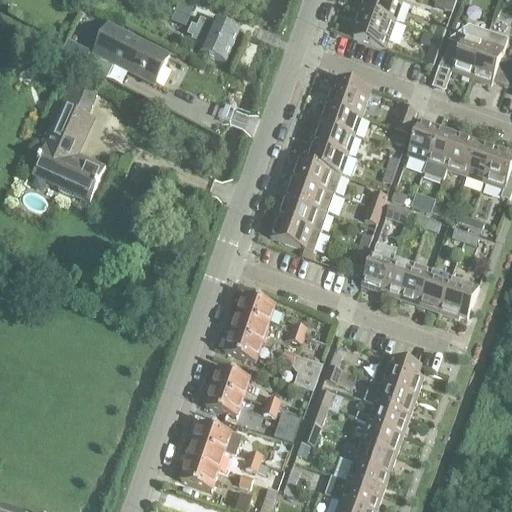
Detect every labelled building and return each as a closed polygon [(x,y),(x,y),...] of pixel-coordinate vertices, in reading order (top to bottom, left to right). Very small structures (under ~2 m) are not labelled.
[(396,24),(403,5),(389,0),(363,0),(360,11),(396,24)] [(453,14),(457,2),(450,0),(446,0),(443,11),(453,14)] [(389,44),(396,24),(360,11),(353,31),(389,44)] [(213,27),(203,23),(201,26),(200,26),(198,30),(192,27),(188,35),(194,38),(193,42),(204,47),(200,55),(226,66),(240,34),(215,23),(213,27)] [(443,41),(447,29),(438,25),(433,37),(443,41)] [(472,82),(489,34),(469,27),(449,43),(432,89),(445,94),(452,75),(472,82)] [(107,32),(93,58),(114,68),(115,65),(156,85),(169,59),(126,37),(124,41),(107,32)] [(506,90),(511,72),(511,64),(501,61),(508,41),(489,34),(472,82),(492,89),(493,85),(506,90)] [(443,41),(433,37),(423,65),(433,68),(443,41)] [(84,68),(91,54),(69,43),(62,57),(84,68)] [(333,88),(326,108),(362,120),(371,93),(339,82),(337,89),(333,88)] [(46,150),(33,177),(61,190),(59,194),(73,200),(74,198),(90,205),(105,171),(89,164),(88,166),(68,157),(79,134),(81,136),(89,119),(99,97),(73,85),(63,108),(60,106),(41,148),(46,150)] [(326,108),(319,127),(355,139),(362,120),(326,108)] [(409,137),(417,114),(402,109),(394,132),(399,133),(409,137)] [(428,166),(440,130),(420,123),(408,159),(428,166)] [(319,127),(312,146),(348,159),(355,139),(319,127)] [(444,182),(447,173),(460,137),(440,130),(428,166),(424,175),(444,182)] [(404,150),(409,137),(399,133),(394,146),(404,150)] [(466,180),(479,143),(460,137),(447,173),(466,180)] [(485,186),(498,150),(479,143),(466,180),(485,186)] [(312,146),(306,165),(341,178),(342,177),(351,180),(357,164),(348,160),(348,159),(312,146)] [(510,203),(511,197),(511,155),(498,150),(485,186),(505,193),(502,200),(510,203)] [(395,175),(400,163),(390,160),(385,172),(395,175)] [(298,162),(291,182),(335,197),(341,178),(306,165),(298,162)] [(391,187),(395,175),(385,172),(381,184),(391,187)] [(291,182),(284,201),(328,216),(335,197),(291,182)] [(404,207),(408,198),(395,193),(392,203),(404,207)] [(382,213),(387,199),(373,194),(368,209),(382,213)] [(284,201),(278,220),(321,235),(328,216),(284,201)] [(444,221),(447,211),(435,207),(431,216),(444,221)] [(406,228),(410,215),(390,208),(386,221),(406,228)] [(376,228),(382,213),(368,209),(362,223),(376,228)] [(470,230),(473,221),(461,216),(457,226),(470,230)] [(426,232),(429,222),(416,218),(413,227),(426,232)] [(278,220),(271,240),(306,252),(307,253),(314,255),(321,235),(278,220)] [(482,234),(485,225),(473,221),(470,230),(482,234)] [(438,236),(441,226),(429,222),(426,232),(438,236)] [(464,245),(468,236),(455,231),(452,241),(464,245)] [(368,252),(372,240),(362,236),(358,248),(368,252)] [(476,249),(480,240),(468,236),(464,245),(476,249)] [(382,296),(394,260),(397,252),(376,247),(362,289),(382,296)] [(364,264),(368,252),(358,248),(354,260),(364,264)] [(306,252),(303,260),(312,263),(314,255),(307,253),(306,252)] [(401,303),(414,267),(394,260),(382,296),(401,303)] [(420,309),(433,273),(414,267),(401,303),(420,309)] [(439,316),(452,280),(433,273),(420,309),(439,316)] [(459,323),(472,287),(452,280),(439,316),(459,323)] [(268,328),(275,308),(245,298),(238,318),(268,328)] [(262,347),(268,328),(238,318),(232,336),(262,347)] [(306,341),(309,332),(295,328),(292,336),(306,341)] [(255,366),(262,347),(232,336),(225,356),(255,366)] [(303,349),(306,341),(292,336),(289,344),(303,349)] [(314,395),(324,368),(286,355),(283,365),(295,369),(294,370),(300,376),(295,388),(314,395)] [(417,401),(424,381),(418,379),(422,369),(383,356),(373,385),(381,388),(417,401)] [(338,373),(342,361),(335,358),(330,370),(338,373)] [(342,375),(338,373),(330,370),(325,385),(337,389),(342,375)] [(243,402),(250,382),(220,372),(213,392),(243,402)] [(410,420),(417,401),(381,388),(374,407),(410,420)] [(236,422),(243,402),(213,392),(206,411),(236,422)] [(328,413),(333,399),(321,394),(316,408),(328,413)] [(280,414),(283,406),(269,401),(266,409),(280,414)] [(410,420),(374,407),(370,420),(360,416),(358,423),(368,426),(404,439),(410,420)] [(321,432),(328,413),(316,408),(309,428),(321,432)] [(277,423),(280,414),(266,409),(263,418),(277,423)] [(194,446),(225,456),(236,460),(243,441),(201,426),(194,446)] [(397,458),(404,439),(368,426),(361,446),(397,458)] [(306,435),(302,447),(309,449),(314,451),(321,432),(309,428),(307,435),(306,435)] [(219,475),(225,456),(194,446),(188,465),(219,475)] [(390,478),(397,458),(361,446),(354,465),(390,478)] [(305,462),(309,449),(302,447),(297,459),(305,462)] [(251,456),(248,464),(262,469),(265,460),(251,456)] [(390,478),(354,465),(348,463),(346,470),(352,472),(347,484),(384,497),(390,478)] [(259,478),(262,469),(248,464),(245,473),(259,478)] [(212,495),(219,475),(188,465),(181,484),(212,495)] [(295,488),(300,475),(292,473),(288,485),(295,488)] [(254,487),(256,481),(244,477),(242,483),(254,487)] [(252,493),(254,487),(242,483),(240,489),(252,493)] [(365,511),(378,511),(384,497),(347,484),(341,503),(365,511)] [(291,500),(295,488),(288,485),(283,497),(291,500)] [(271,511),(277,495),(268,492),(260,511),(271,511)] [(248,511),(252,503),(241,499),(236,511),(248,511)] [(365,511),(341,503),(337,511),(365,511)]
